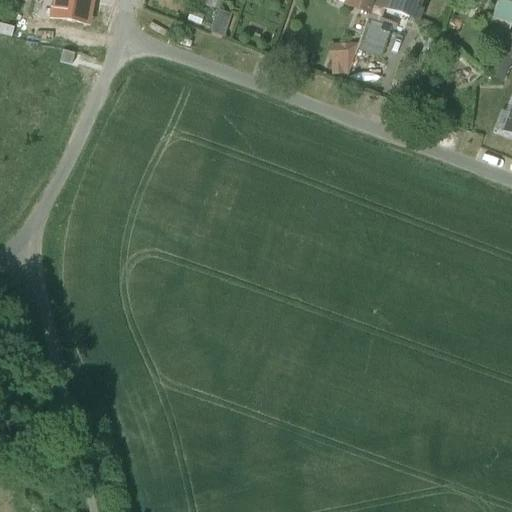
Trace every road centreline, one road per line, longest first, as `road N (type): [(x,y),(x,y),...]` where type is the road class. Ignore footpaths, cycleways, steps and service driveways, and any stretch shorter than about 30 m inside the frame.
road 1 (residential): [(119,36),(82,132),(26,234),(91,511)]
road 2 (unclassified): [(511,182),(119,36)]
